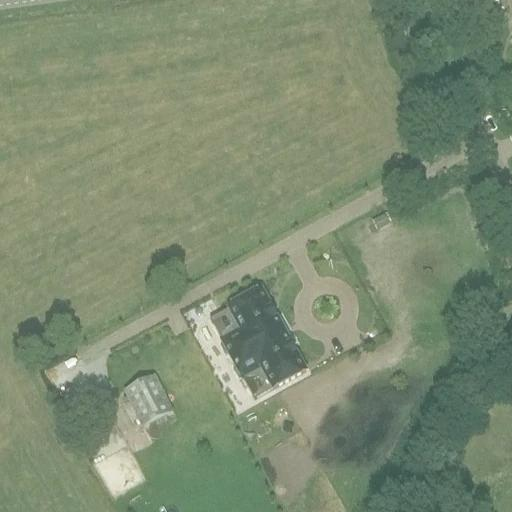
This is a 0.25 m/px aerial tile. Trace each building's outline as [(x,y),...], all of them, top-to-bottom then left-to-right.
[(511,0),(485,0),(488,7),(507,0),(511,14),(511,0)] [(241,332),(222,342),(232,361),(284,333),(262,293),(229,311),(241,332)] [(284,333),(232,361),(243,381),(262,370),(274,391),(306,373),(284,333)] [(142,429),(173,414),(156,378),(124,393),(142,429)] [(186,403),(214,388),(226,410),(238,403),(226,380),(214,386),(210,379),(181,394),(186,403)] [(217,393),(184,403),(190,423),(223,412),(217,393)]
